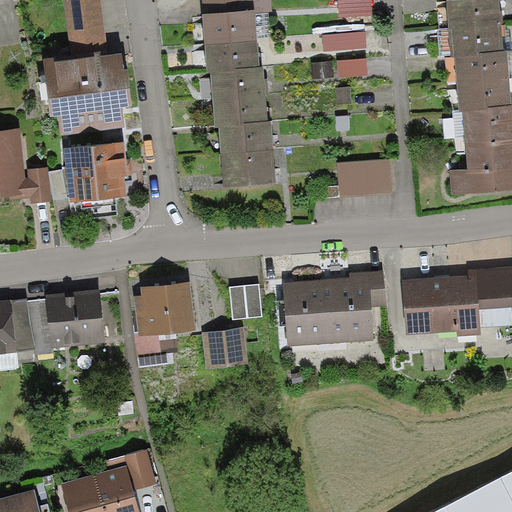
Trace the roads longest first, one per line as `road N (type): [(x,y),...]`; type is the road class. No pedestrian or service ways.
road 1 (residential): [(166,247),(409,233),(511,218)]
road 2 (residential): [(133,0),(166,247)]
road 3 (residential): [(0,269),(166,247)]
